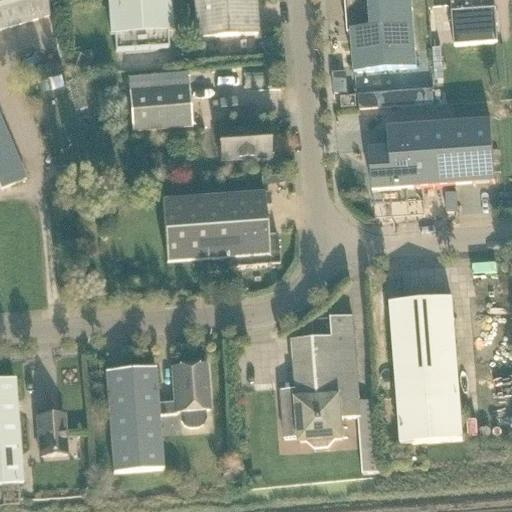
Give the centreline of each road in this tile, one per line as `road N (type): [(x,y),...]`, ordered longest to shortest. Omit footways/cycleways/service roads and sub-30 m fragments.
road 1 (unclassified): [(0,337),(257,317),(297,297),(319,253)]
road 2 (unclassified): [(319,253),(299,0)]
road 3 (unclassified): [(319,253),(511,237)]
